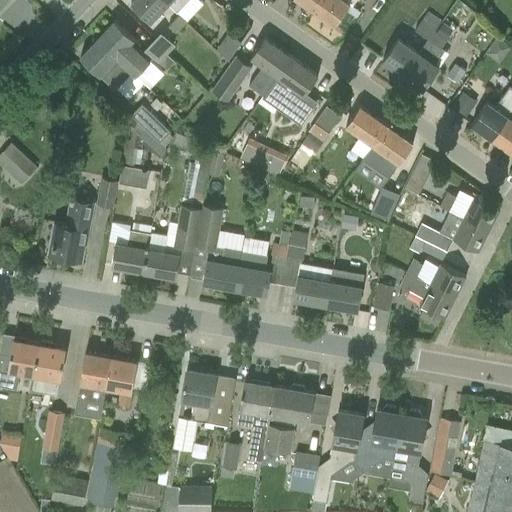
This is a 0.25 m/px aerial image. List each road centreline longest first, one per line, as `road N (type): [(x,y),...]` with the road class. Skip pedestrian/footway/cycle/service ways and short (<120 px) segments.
road 1 (residential): [(511,376),(0,285)]
road 2 (residential): [(511,193),(240,0)]
